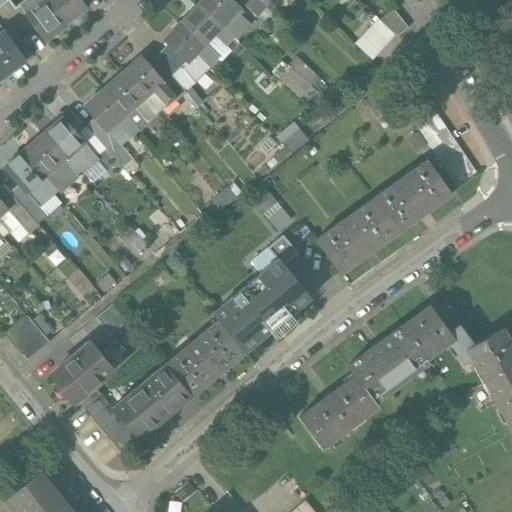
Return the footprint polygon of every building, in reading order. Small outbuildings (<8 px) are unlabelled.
[(6,0),(0,0),(0,8),(8,2),(6,0)] [(45,40),(65,25),(47,0),(25,0),(19,4),(45,40)] [(79,0),(47,0),(65,25),(86,9),(79,0)] [(239,9),(228,0),(203,0),(199,5),(222,27),(235,39),(248,25),(235,13),(239,9)] [(256,0),(239,0),(256,16),(265,7),(256,0)] [(181,23),(205,45),(222,27),(199,5),(181,23)] [(393,11),(381,21),(398,37),(408,29),(393,11)] [(187,64),(196,54),(211,68),(219,59),(205,45),(181,23),(164,42),(169,46),(187,64)] [(0,35),(0,80),(25,62),(4,33),(0,35)] [(182,69),(187,64),(169,46),(156,58),(180,87),(187,96),(198,87),(182,69)] [(386,46),(371,59),(381,68),(395,56),(386,46)] [(122,75),(143,99),(156,114),(174,98),(171,95),(161,83),(163,82),(148,65),(142,58),(122,75)] [(180,87),(156,58),(148,65),(163,82),(161,83),(171,95),(180,87)] [(286,67),(276,77),(306,105),(315,95),(286,67)] [(103,91),(124,115),(143,99),(122,75),(103,91)] [(380,90),(365,103),(377,118),(392,106),(380,90)] [(124,115),(103,91),(84,108),(95,120),(105,132),(118,121),(131,136),(138,131),(124,115)] [(427,103),(407,116),(454,187),(474,174),(427,103)] [(61,119),(42,136),(64,160),(83,144),(76,136),(61,119)] [(105,132),(95,120),(86,128),(122,169),(133,160),(116,141),(114,142),(105,132)] [(122,169),(86,128),(76,136),(83,144),(95,158),(94,159),(111,179),(122,169)] [(299,129),(280,144),(291,154),(307,140),(299,129)] [(45,177),(64,160),(42,136),(23,152),(45,177)] [(25,194),(45,177),(23,152),(4,169),(11,178),(25,194)] [(426,161),(371,201),(395,235),(451,195),(426,161)] [(16,201),(25,194),(11,178),(2,185),(16,201)] [(16,201),(2,185),(0,187),(0,200),(7,209),(7,210),(28,235),(38,226),(29,216),(16,201)] [(226,188),(211,201),(220,212),(235,199),(226,188)] [(339,275),(395,235),(371,201),(314,241),(339,275)] [(29,216),(38,226),(49,217),(40,206),(29,216)] [(279,260),(284,266),(298,254),(283,236),(267,250),(277,262),(279,260)] [(143,244),(133,252),(140,261),(150,253),(143,244)] [(277,262),(212,315),(218,322),(244,354),(311,299),(284,266),(279,260),(277,262)] [(113,305),(95,319),(110,337),(127,322),(113,305)] [(429,308),(403,328),(427,361),(449,344),(454,341),(449,335),(429,308)] [(26,318),(6,333),(27,360),(48,343),(26,318)] [(218,322),(165,366),(192,398),(244,354),(218,322)] [(372,401),(427,361),(403,328),(347,370),(353,378),(372,401)] [(459,328),(449,335),(454,341),(449,344),(463,364),(471,360),(466,350),(472,347),(459,328)] [(472,347),(466,350),(471,360),(484,384),(511,361),(511,349),(502,330),(472,347)] [(112,372),(89,344),(51,376),(74,404),(77,401),(94,387),(112,372)] [(511,361),(485,384),(511,432),(511,361)] [(140,441),(192,398),(165,366),(113,409),(138,439),(140,441)] [(372,401),(353,378),(297,420),(321,451),(377,409),(372,401)] [(138,439),(113,409),(94,387),(77,401),(121,454),(138,439)] [(7,499),(17,511),(57,511),(66,506),(38,473),(7,499)] [(175,494),(182,503),(195,493),(187,484),(175,494)] [(311,511),(303,502),(290,511),(311,511)]
